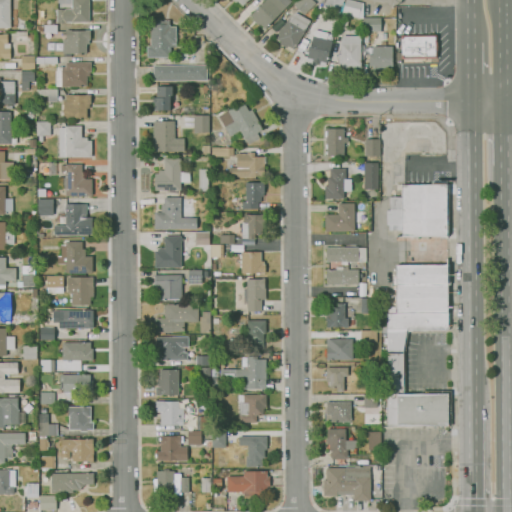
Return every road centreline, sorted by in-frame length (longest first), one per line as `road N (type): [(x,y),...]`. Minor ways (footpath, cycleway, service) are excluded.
road 1 (residential): [(121,0),(125,511)]
road 2 (residential): [(295,96),(297,511)]
road 3 (residential): [(511,106),(295,96),(192,0)]
road 4 (primary): [(506,511),(504,166)]
road 5 (primary): [(472,107),(473,406)]
